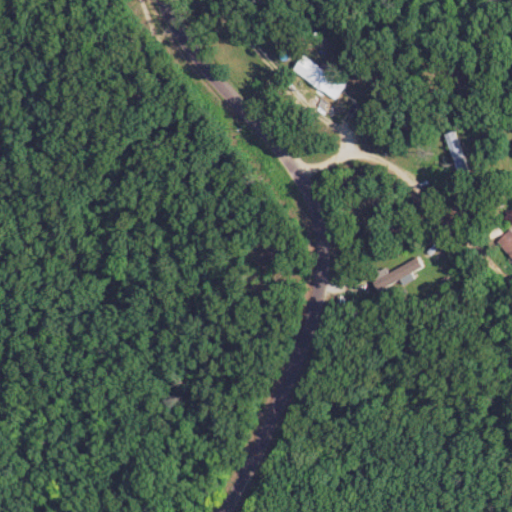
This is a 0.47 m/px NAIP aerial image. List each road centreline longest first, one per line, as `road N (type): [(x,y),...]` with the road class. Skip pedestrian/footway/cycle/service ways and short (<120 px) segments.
road 1 (residential): [(233,511),(319,407),(313,206),(173,18),(168,0)]
road 2 (residential): [(511,282),(487,255),(416,217),(313,206)]
